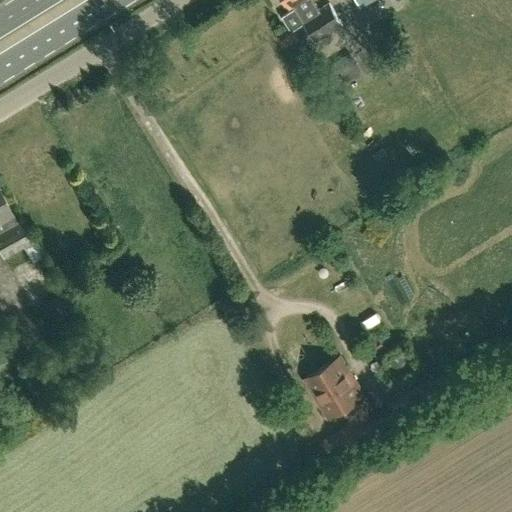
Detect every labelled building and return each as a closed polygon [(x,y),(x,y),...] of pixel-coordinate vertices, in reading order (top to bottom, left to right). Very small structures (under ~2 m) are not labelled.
[(312,0),(284,0),(290,8),(293,6),(316,41),(342,24),(329,3),(319,9),(312,0)] [(46,144),(10,164),(31,203),(67,184),(46,144)] [(0,192),(0,252),(2,257),(33,241),(21,219),(16,222),(0,192)] [(66,316),(67,303),(55,295),(43,301),(43,315),(54,322),(66,316)] [(413,364),(402,347),(385,357),(396,375),(413,364)] [(306,378),(328,415),(362,394),(340,357),(306,378)] [(402,426),(444,400),(433,383),(391,409),(402,426)] [(386,425),(376,410),(339,434),(348,448),(386,425)]
